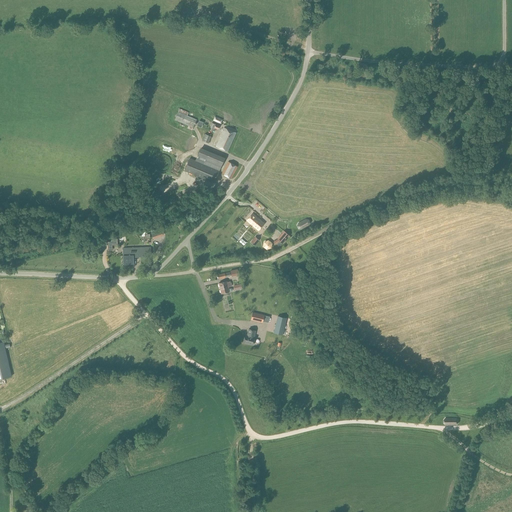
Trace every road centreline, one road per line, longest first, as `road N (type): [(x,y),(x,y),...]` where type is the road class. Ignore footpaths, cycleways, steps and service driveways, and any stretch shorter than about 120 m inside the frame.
road 1 (track): [(195,271),(263,259),(431,182),(511,190)]
road 2 (unclassified): [(186,240),(252,164),(300,85),(309,0)]
road 3 (track): [(250,433),(267,438),(341,421),(442,428)]
road 4 (track): [(146,313),(0,410)]
road 5 (track): [(146,313),(184,356),(227,383),(250,433)]
road 6 (unclassified): [(0,273),(149,276)]
road 7 (track): [(182,0),(308,50)]
